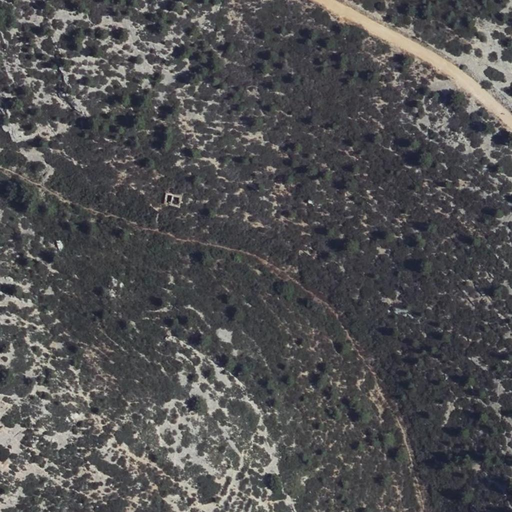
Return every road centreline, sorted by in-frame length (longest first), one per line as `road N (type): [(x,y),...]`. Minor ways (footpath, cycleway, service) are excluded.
road 1 (track): [(0,166),(341,309),(414,511)]
road 2 (track): [(511,120),(479,89),(325,0)]
